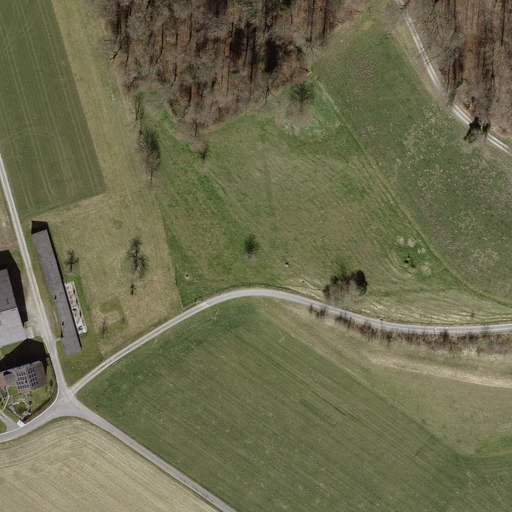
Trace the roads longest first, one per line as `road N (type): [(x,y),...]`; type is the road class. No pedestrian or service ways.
road 1 (track): [(65,398),(201,301),(253,292),(392,323),(464,328),(511,321)]
road 2 (track): [(65,398),(0,159)]
road 3 (track): [(65,398),(230,511)]
road 4 (track): [(511,136),(397,0)]
